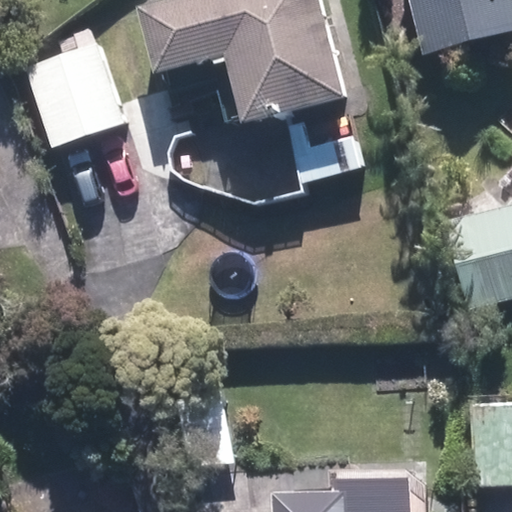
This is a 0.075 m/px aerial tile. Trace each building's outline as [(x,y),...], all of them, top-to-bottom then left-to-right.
[(267,126),(368,99),(342,0),(186,0),(159,7),(177,77),(249,58),(267,126)] [(511,0),(422,0),(437,57),(511,38),(511,0)] [(112,46),(36,68),(60,149),(136,126),(112,46)] [(511,208),(459,223),(483,312),(511,304),(511,208)] [(511,483),(511,402),(484,402),(483,483),(511,483)] [(297,511),(367,511),(367,491),(297,493),(297,511)]
